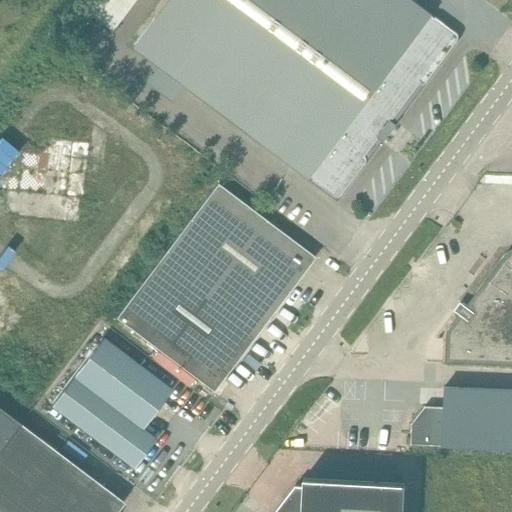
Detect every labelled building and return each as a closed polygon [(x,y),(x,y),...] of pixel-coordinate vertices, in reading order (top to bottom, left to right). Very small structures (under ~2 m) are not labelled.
[(170,0),(135,47),(309,178),(310,177),(313,180),(313,181),(333,196),(365,165),(377,138),(382,142),(395,124),(390,121),(418,84),(457,42),(458,36),(457,35),(446,26),(411,0),(170,0)] [(218,185),(117,319),(213,392),(314,257),(298,245),(218,185)] [(450,328),(445,363),(511,365),(511,263),(467,306),(463,303),(455,315),(450,328)] [(102,339),(52,406),(117,456),(133,468),(155,439),(142,429),(171,390),(155,378),(102,339)] [(413,430),(412,451),(511,455),(511,396),(446,395),(445,415),(425,412),(413,430)] [(0,409),(0,511),(114,511),(122,502),(0,409)] [(296,485),(274,511),(403,511),(405,485),(303,479),(303,487),(296,485)]
